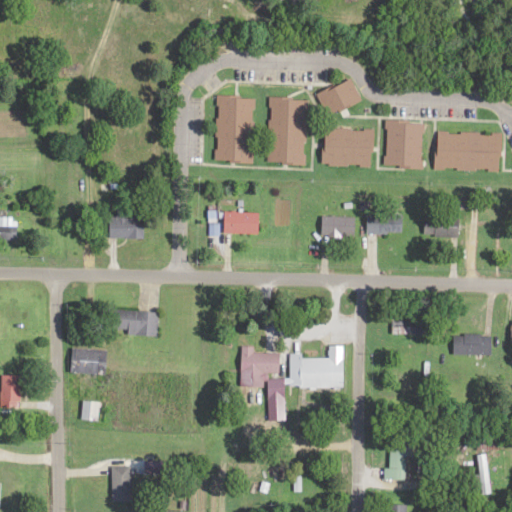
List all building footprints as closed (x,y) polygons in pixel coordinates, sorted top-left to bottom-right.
[(319,98),(331,120),(364,103),(353,81),(319,98)] [(257,99),(220,99),(219,165),(256,165),(257,99)] [(273,100),(270,167),(307,168),(310,102),(273,100)] [(385,171),(423,172),(424,124),(386,123),(385,171)] [(326,131),(325,169),(374,170),(375,132),(326,131)] [(502,175),(503,136),(437,135),(436,174),(502,175)] [(112,241),(146,241),(146,220),(127,220),(127,209),(119,209),(119,221),(112,221),(112,241)] [(261,216),(227,216),(227,236),(261,236),(261,216)] [(403,216),(368,216),(368,236),(403,236),(403,216)] [(356,219),(323,219),(323,239),(356,239),(356,219)] [(459,219),(425,219),(425,241),(459,241),(459,219)] [(0,243),(19,243),(19,221),(0,220),(0,243)] [(121,337),(159,337),(159,315),(121,315),(121,337)] [(493,357),(493,337),(455,337),(455,357),(493,357)] [(291,359),(290,391),(343,391),(343,349),(329,349),(329,359),(291,359)] [(255,355),(255,350),(243,350),(242,389),(265,389),(266,377),(280,377),(281,356),(255,355)] [(72,376),(107,377),(108,353),(73,352),(72,376)] [(22,411),(22,378),(3,378),(3,411),(22,411)] [(284,410),(281,382),(268,383),(271,411),(284,410)] [(101,405),(83,405),(83,422),(101,422),(101,405)] [(477,453),(502,453),(502,433),(477,433),(477,453)] [(388,482),(410,484),(413,448),(391,446),(388,482)] [(488,458),(479,458),(479,495),(488,495),(488,458)] [(113,469),(113,504),(132,504),(132,469),(113,469)] [(260,511),(262,505),(248,501),(245,511),(260,511)]
